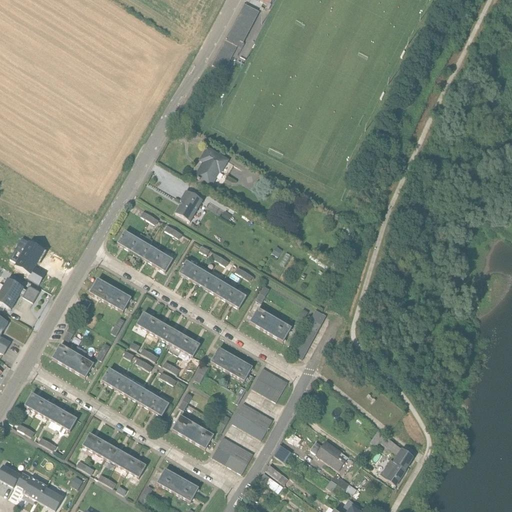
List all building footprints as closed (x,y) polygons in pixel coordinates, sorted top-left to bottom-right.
[(272,12),(277,0),(263,0),(261,7),(272,12)] [(224,45),(211,70),(223,76),(236,51),(239,46),(242,48),(258,17),(243,9),(224,45)] [(201,168),(192,183),(210,193),(219,178),(220,179),(228,165),(206,151),(198,165),(201,168)] [(188,195),(174,217),(189,227),(203,204),(188,195)] [(143,216),(140,221),(155,230),(158,225),(143,216)] [(166,230),(163,235),(178,244),(181,239),(166,230)] [(344,230),(337,241),(344,245),(351,235),(344,230)] [(129,256),(137,243),(124,236),(117,249),(129,256)] [(137,244),(148,250),(151,245),(140,238),(137,244)] [(141,263),(148,250),(137,243),(129,256),(141,263)] [(343,246),(339,254),(344,256),(348,248),(343,246)] [(148,250),(141,263),(153,271),(160,258),(148,250)] [(202,250),(198,256),(206,261),(209,255),(202,250)] [(275,250),(270,258),(276,261),(281,253),(275,250)] [(160,258),(153,271),(165,278),(172,265),(160,258)] [(213,258),(210,263),(225,272),(228,267),(213,258)] [(190,286),(198,273),(186,266),(178,278),(190,286)] [(237,272),(234,277),(249,286),(252,281),(237,272)] [(198,273),(190,286),(203,293),(210,280),(198,273)] [(210,280),(203,293),(214,300),(222,287),(210,280)] [(222,287),(228,291),(232,293),(235,287),(225,281),(222,287)] [(8,283),(0,296),(0,308),(11,315),(19,300),(32,307),(39,296),(29,290),(26,294),(23,292),(8,283)] [(93,291),(110,301),(114,293),(98,284),(97,283),(93,291)] [(222,287),(214,300),(226,307),(234,294),(228,291),(222,287)] [(110,301),(93,291),(88,298),(98,304),(105,308),(110,301)] [(263,291),(254,306),(260,309),(269,294),(263,291)] [(114,293),(110,301),(127,310),(131,303),(114,293)] [(234,294),(226,307),(238,314),(246,302),(234,294)] [(110,301),(105,308),(122,318),(127,310),(110,301)] [(86,302),(78,315),(83,318),(91,305),(86,302)] [(253,320),(270,330),(274,323),(257,313),(253,320)] [(302,313),(293,329),(298,332),(307,316),(302,313)] [(315,314),(290,360),(301,365),(325,320),(315,314)] [(147,337),(154,324),(143,317),(136,330),(147,337)] [(270,330),(253,320),(249,328),(265,338),(270,330)] [(0,321),(0,356),(2,357),(3,358),(10,346),(0,340),(8,326),(0,321)] [(119,323),(110,338),(115,341),(124,326),(119,323)] [(274,323),(270,330),(287,340),(291,333),(274,323)] [(154,324),(147,337),(158,343),(166,330),(154,324)] [(72,329),(62,344),(68,348),(77,332),(72,329)] [(166,330),(158,343),(170,350),(177,337),(171,334),(166,330)] [(270,330),(265,338),(282,348),(287,340),(270,330)] [(177,337),(170,350),(180,356),(181,356),(188,343),(177,337)] [(188,343),(181,356),(192,363),(197,355),(200,350),(188,343)] [(132,347),(128,352),(136,357),(140,351),(132,347)] [(104,348),(95,363),(97,365),(100,367),(109,351),(104,348)] [(55,356),(72,366),(76,359),(60,349),(55,356)] [(143,353),(139,358),(155,368),(158,362),(143,353)] [(214,360),(231,370),(235,363),(218,353),(214,360)] [(197,355),(192,363),(196,365),(201,358),(197,355)] [(72,366),(55,356),(51,364),(68,374),(72,366)] [(125,356),(122,361),(131,366),(133,361),(125,356)] [(76,359),(72,366),(89,376),(93,369),(76,359)] [(231,370),(214,360),(210,368),(227,377),(231,370)] [(137,363),(134,368),(149,377),(152,372),(137,363)] [(235,363),(231,370),(248,380),(252,372),(235,363)] [(72,366),(68,374),(85,384),(89,376),(72,366)] [(165,366),(162,372),(177,380),(180,375),(165,366)] [(202,370),(194,385),(199,388),(208,373),(202,370)] [(231,370),(227,377),(244,387),(248,380),(231,370)] [(262,373),(250,394),(275,408),(287,387),(262,373)] [(113,394),(120,381),(108,374),(101,386),(113,394)] [(161,377),(158,382),(173,392),(176,386),(161,377)] [(120,381),(113,394),(125,401),(133,388),(120,381)] [(133,388),(125,401),(137,408),(145,395),(133,388)] [(240,391),(231,407),(236,410),(245,394),(240,391)] [(145,395),(137,408),(149,415),(157,402),(145,395)] [(35,418),(43,404),(31,398),(24,411),(35,418)] [(186,398),(178,413),(183,416),(192,401),(186,398)] [(192,401),(187,414),(191,415),(193,408),(196,409),(198,403),(192,401)] [(157,402),(149,415),(161,422),(169,409),(157,402)] [(43,404),(35,418),(36,418),(47,424),(54,411),(43,404)] [(242,408),(230,429),(260,446),(272,425),(242,408)] [(54,411),(47,424),(58,431),(66,417),(54,411)] [(66,417),(58,431),(69,437),(77,424),(66,417)] [(47,424),(36,418),(34,422),(44,428),(47,424)] [(224,420),(215,435),(220,438),(229,423),(224,420)] [(176,428),(192,438),(197,431),(180,421),(176,428)] [(192,438),(176,428),(171,435),(188,445),(192,438)] [(19,429),(16,434),(32,443),(34,438),(19,429)] [(197,431),(192,438),(209,448),(213,441),(197,431)] [(290,432),(283,442),(296,451),(301,444),(294,439),(296,436),(290,432)] [(378,436),(369,448),(375,452),(376,450),(381,454),(383,451),(395,459),(399,453),(378,436)] [(82,451),(93,458),(96,459),(103,446),(89,438),(82,451)] [(192,438),(188,445),(205,455),(209,448),(192,438)] [(41,442),(38,448),(53,457),(56,451),(41,442)] [(223,442),(211,463),(241,480),(253,459),(223,442)] [(103,446),(96,459),(96,460),(108,466),(115,453),(103,446)] [(315,461),(321,451),(315,446),(309,456),(315,461)] [(321,451),(315,461),(338,477),(344,467),(342,466),(338,463),(341,458),(325,446),(321,451)] [(93,458),(82,451),(79,455),(91,462),(93,458)] [(280,451),(272,461),(284,469),(291,458),(280,451)] [(115,453),(108,466),(117,472),(125,459),(115,453)] [(385,484),(386,485),(395,491),(412,463),(401,453),(392,467),(395,469),(385,484)] [(125,459),(117,472),(128,478),(135,465),(125,459)] [(135,465),(128,478),(138,484),(146,471),(135,465)] [(79,466),(75,471),(91,480),(94,475),(79,466)] [(395,469),(392,467),(389,466),(383,475),(379,481),(385,486),(386,485),(385,484),(395,469)] [(15,489),(20,479),(3,470),(0,475),(0,484),(13,492),(15,489)] [(269,470),(265,476),(283,490),(287,484),(269,470)] [(160,481),(177,491),(181,483),(164,474),(160,481)] [(20,479),(15,489),(24,494),(22,497),(37,506),(46,491),(22,477),(20,479)] [(100,479),(97,485),(112,494),(116,488),(100,479)] [(264,479),(258,485),(277,499),(282,493),(264,479)] [(79,492),(83,484),(77,480),(72,488),(79,492)] [(330,486),(344,496),(349,490),(335,480),(330,486)] [(177,491),(160,481),(156,489),(173,498),(177,491)] [(181,483),(177,491),(194,500),(198,493),(181,483)] [(344,496),(330,486),(325,494),(331,498),(333,495),(341,501),(344,496)] [(349,490),(344,496),(351,501),(356,494),(349,490)] [(46,491),(37,506),(47,511),(56,511),(63,501),(46,491)] [(118,491),(115,496),(123,501),(126,495),(118,491)] [(147,491),(139,506),(144,509),(153,494),(147,491)] [(177,491),(173,498),(190,508),(194,500),(177,491)]
